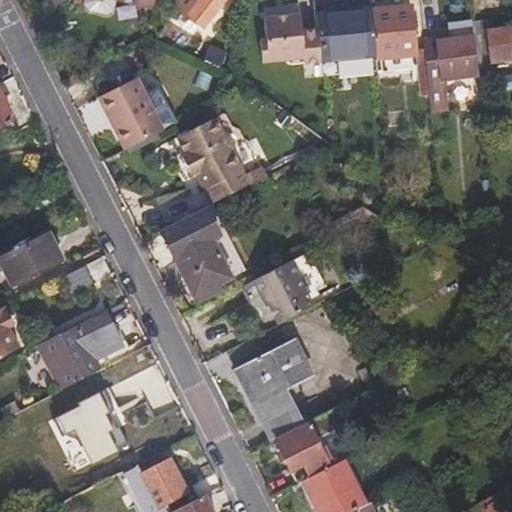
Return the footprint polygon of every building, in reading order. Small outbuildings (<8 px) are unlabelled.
[(110,5),(111,0),(82,0),(87,4),(104,9),(110,5)] [(122,0),(152,9),(153,0),(122,0)] [(200,25),(220,0),(168,0),(169,0),(200,25)] [(410,5),(371,9),(376,54),(377,59),(416,55),(410,5)] [(376,54),(371,9),(316,15),(318,29),(322,61),(376,54)] [(322,61),(318,29),(301,30),(299,13),(286,14),(286,17),(276,18),(276,16),(262,17),(265,38),(257,39),(260,60),(285,58),(290,64),(322,61)] [(474,36),(473,25),(453,28),(454,38),(474,36)] [(511,27),(487,31),(490,63),(511,60),(511,27)] [(474,36),(454,38),(435,40),(440,80),(479,76),(474,36)] [(435,40),(424,41),(429,81),(440,80),(435,40)] [(125,148),(162,130),(135,77),(104,92),(117,117),(111,121),(125,148)] [(462,84),(441,86),(443,98),(463,95),(462,84)] [(117,117),(104,92),(98,95),(111,121),(117,117)] [(0,95),(0,141),(18,132),(0,95)] [(212,204),(251,185),(235,151),(236,141),(232,133),(225,131),(218,117),(179,136),(187,153),(195,169),(212,204)] [(195,169),(187,153),(183,155),(192,171),(195,169)] [(221,236),(206,207),(161,228),(196,295),(202,292),(206,298),(225,288),(222,281),(232,276),(213,240),(221,236)] [(0,252),(0,259),(14,287),(63,262),(47,229),(0,252)] [(305,269),(299,257),(288,263),(294,274),(305,269)] [(284,320),(310,307),(304,295),(315,289),(324,285),(314,265),(305,269),(294,274),(288,263),(251,282),(253,285),(258,295),(261,294),(276,324),(284,320)] [(57,280),(65,294),(92,281),(84,267),(57,280)] [(253,285),(251,282),(241,287),(243,291),(253,285)] [(310,307),(322,301),(315,289),(304,295),(310,307)] [(199,301),(206,298),(202,292),(196,295),(199,301)] [(0,309),(0,360),(19,351),(9,333),(19,327),(8,305),(0,309)] [(120,347),(104,313),(74,327),(37,346),(60,391),(90,376),(99,371),(93,360),(120,347)] [(278,435),(303,423),(286,390),(313,377),(292,337),(234,366),(245,387),(252,384),(278,435)] [(511,394),(511,373),(503,379),(505,396),(511,394)] [(60,391),(26,409),(33,426),(36,430),(55,420),(53,416),(65,410),(77,432),(92,425),(97,433),(114,425),(90,376),(60,391)] [(272,438),(278,435),(252,384),(245,387),(271,439),(272,438)] [(303,480),(318,472),(312,460),(326,453),(318,437),(344,424),(335,406),(330,409),(303,423),(278,435),(272,438),(295,484),(303,480)] [(15,414),(23,431),(33,426),(26,409),(15,414)] [(145,443),(153,459),(180,445),(172,430),(145,443)] [(370,502),(348,457),(318,472),(303,480),(319,511),(349,511),(350,511),(367,503),(370,502)] [(139,476),(148,493),(130,503),(135,511),(151,511),(156,510),(155,507),(181,493),(166,463),(139,476)] [(503,489),(499,481),(488,486),(492,494),(503,489)] [(172,511),(208,511),(201,497),(172,511)] [(511,511),(511,498),(485,511),(511,511)] [(349,511),(371,511),(367,503),(350,511),(349,511)]
